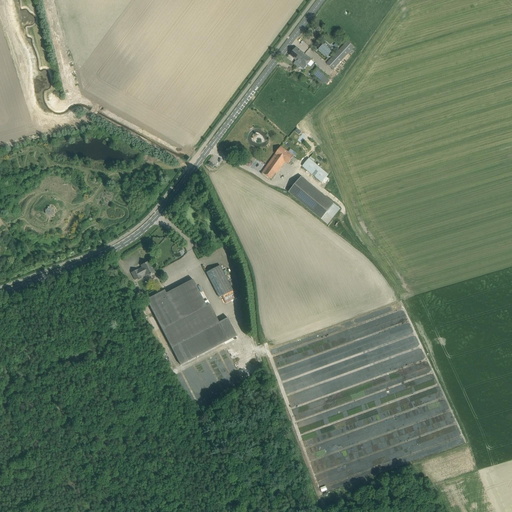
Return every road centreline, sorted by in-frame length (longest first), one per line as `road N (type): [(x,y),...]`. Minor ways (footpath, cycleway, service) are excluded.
road 1 (tertiary): [(0,293),(114,249),(144,228),(320,0)]
road 2 (track): [(0,288),(115,511)]
road 3 (track): [(194,168),(156,165),(108,176),(75,206),(52,194),(35,196),(25,211),(30,222),(53,229),(64,220)]
